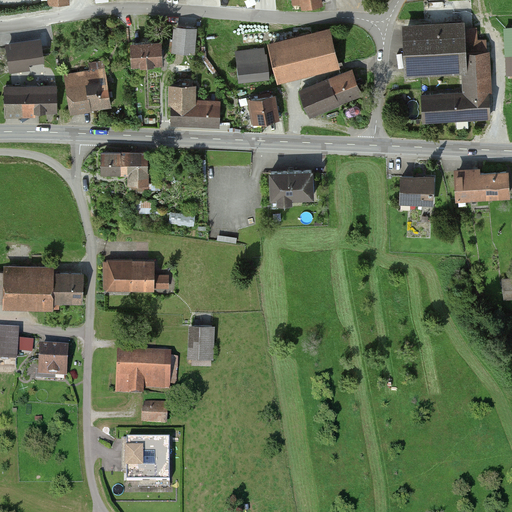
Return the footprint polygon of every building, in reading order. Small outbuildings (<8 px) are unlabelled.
[(292,0),(294,9),(323,5),(322,0),(292,0)] [(403,29),(405,73),(462,71),(463,93),(422,95),(423,120),(490,118),(487,42),(475,42),(474,26),(403,29)] [(196,29),(174,27),(172,51),(194,53),(196,29)] [(269,47),(278,82),(339,67),(330,32),(269,47)] [(41,40),(4,45),(8,70),(44,64),(41,40)] [(129,42),(130,65),(160,63),(159,41),(129,42)] [(236,53),(239,82),(268,79),(265,51),(236,53)] [(300,92),(310,116),(361,94),(351,70),(300,92)] [(65,77),(70,112),(109,107),(104,72),(65,77)] [(57,87),(3,87),(3,112),(57,112),(57,87)] [(172,87),(170,124),(219,126),(220,103),(193,102),(193,88),(172,87)] [(249,99),(253,123),(278,119),(274,95),(249,99)] [(147,151),(100,152),(101,175),(127,175),(127,187),(147,186),(147,151)] [(507,171),(454,174),(455,200),(508,197),(507,171)] [(315,175),(268,175),(269,201),(277,201),(277,205),(293,205),(293,201),(315,201),(315,175)] [(434,178),(400,176),(399,202),(433,204),(434,178)] [(195,215),(171,212),(169,223),(194,226),(195,215)] [(237,234),(218,232),(217,240),(236,242),(237,234)] [(106,262),(106,287),(169,285),(169,275),(155,275),(155,261),(106,262)] [(0,301),(80,302),(80,271),(0,270),(0,301)] [(511,277),(503,279),(505,297),(511,296),(511,277)] [(212,327),(189,326),(189,364),(211,365),(212,327)] [(0,358),(15,360),(17,330),(0,328),(0,358)] [(35,350),(20,350),(20,357),(39,357),(39,339),(35,339),(35,350)] [(65,374),(67,349),(41,348),(39,372),(65,374)] [(177,355),(101,352),(100,375),(115,376),(115,390),(176,393),(177,355)] [(141,404),(141,422),(165,423),(166,405),(141,404)] [(170,440),(127,440),(127,489),(171,489),(170,440)]
